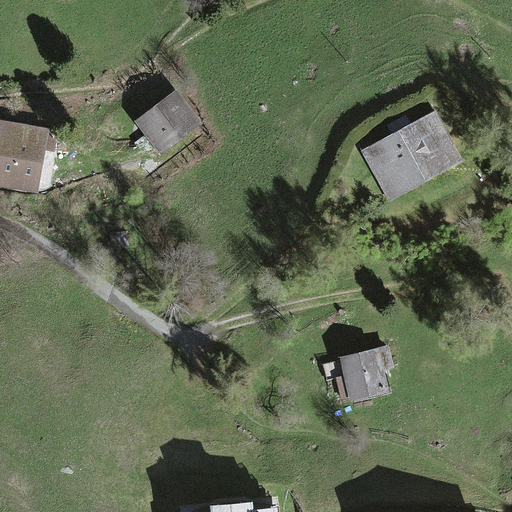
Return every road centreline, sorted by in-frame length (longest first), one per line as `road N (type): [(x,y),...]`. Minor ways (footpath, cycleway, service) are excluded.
road 1 (track): [(511,272),(167,337)]
road 2 (track): [(167,337),(0,222)]
